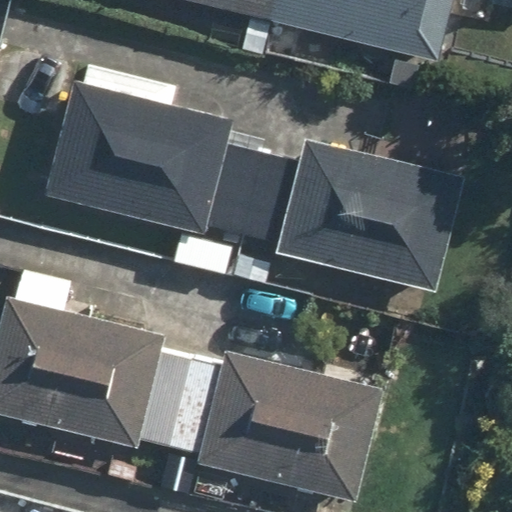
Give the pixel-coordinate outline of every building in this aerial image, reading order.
[(298,54),(305,24),(445,58),(458,0),(207,0),(251,11),(244,41),(298,54)] [(446,285),(465,171),(313,136),(307,163),(236,146),(243,118),(83,80),(57,190),(217,227),(219,220),(288,236),(285,248),(446,285)] [(6,292),(0,316),(0,411),(135,444),(137,433),(158,347),(162,330),(6,292)] [(222,362),(158,347),(137,433),(201,448),(222,362)] [(385,385),(226,347),(222,362),(201,448),(197,464),(357,502),(385,385)]
